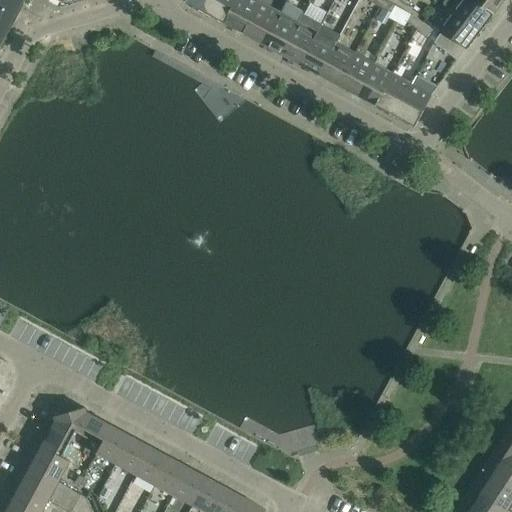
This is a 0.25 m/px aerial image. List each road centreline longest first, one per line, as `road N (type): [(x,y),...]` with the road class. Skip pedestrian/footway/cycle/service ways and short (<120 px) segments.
road 1 (residential): [(155,6),(418,150),(511,18)]
road 2 (residential): [(36,363),(295,504)]
road 3 (residential): [(0,84),(32,32),(133,4),(155,6)]
